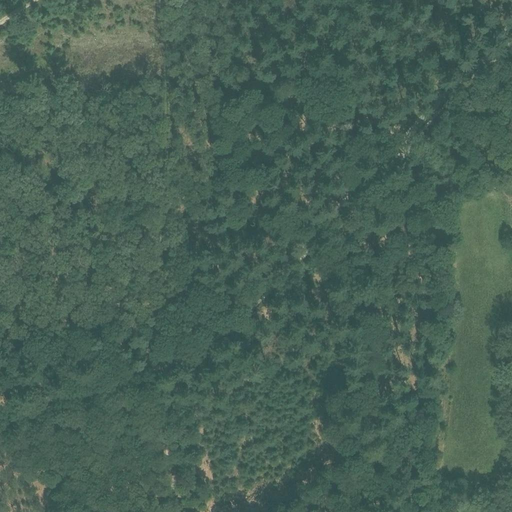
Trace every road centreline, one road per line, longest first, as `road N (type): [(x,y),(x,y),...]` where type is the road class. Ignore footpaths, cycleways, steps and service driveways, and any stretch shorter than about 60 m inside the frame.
road 1 (track): [(0,417),(147,366),(220,325),(457,80),(511,43)]
road 2 (track): [(158,0),(162,179),(147,366),(181,511)]
road 3 (track): [(375,504),(374,468),(344,418),(404,149),(398,144)]
